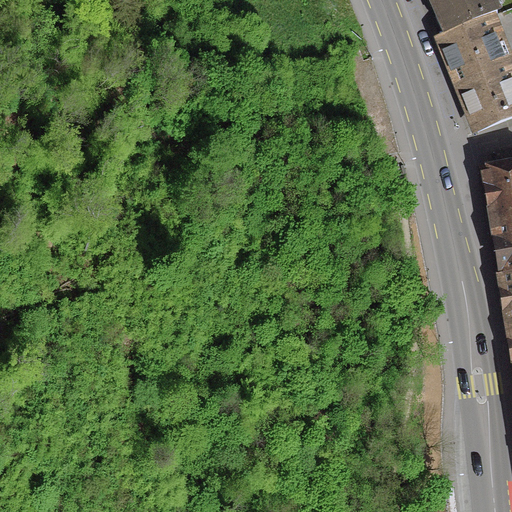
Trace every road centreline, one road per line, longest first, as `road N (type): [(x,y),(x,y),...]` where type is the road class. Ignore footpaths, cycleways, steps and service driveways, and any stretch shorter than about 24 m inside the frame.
road 1 (primary): [(494,511),(479,386),(436,171)]
road 2 (primary): [(436,171),(378,0)]
